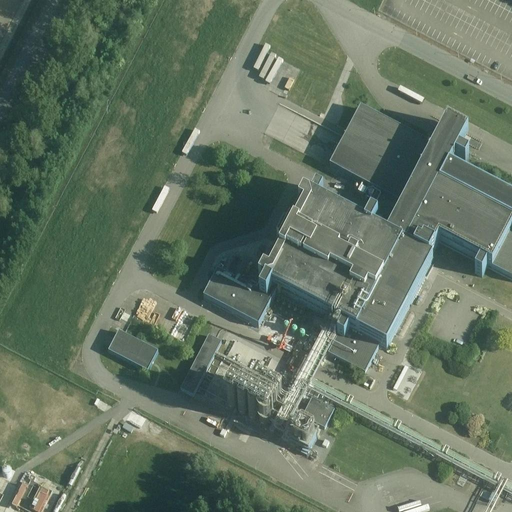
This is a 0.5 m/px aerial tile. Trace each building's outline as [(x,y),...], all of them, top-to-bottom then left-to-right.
[(309,308),(310,309),(345,327),(330,355),(366,374),(381,346),(388,350),(434,262),(430,260),(440,241),(481,263),(475,274),(482,278),(488,267),(511,279),(511,202),(451,171),(458,158),(467,163),(470,157),(460,152),(469,134),(449,123),(436,149),(362,110),(332,168),(380,193),(362,227),(318,204),(324,193),(318,190),(312,200),(309,199),(308,200),(303,198),(298,207),(303,210),(289,236),(284,234),(277,249),(281,251),(268,278),(263,275),(258,285),(263,287),(259,294),(219,273),(214,283),(211,289),(205,299),(260,327),(268,311),(300,327),(309,308)] [(121,326),(142,338),(144,333),(123,322),(121,326)] [(110,353),(149,373),(159,353),(120,333),(110,353)] [(182,391),(195,397),(223,343),(210,337),(182,391)] [(511,360),(494,351),(466,404),(510,428),(511,424),(511,360)] [(427,363),(405,405),(427,416),(448,373),(427,363)] [(400,386),(408,390),(416,375),(408,370),(400,386)] [(451,374),(439,396),(461,407),(472,385),(451,374)] [(239,407),(256,396),(252,389),(235,399),(239,407)] [(263,395),(248,405),(252,411),(267,401),(263,395)] [(313,400),(307,411),(304,418),(326,430),(335,411),(313,400)] [(255,411),(259,419),(276,409),(272,401),(255,411)] [(440,403),(432,419),(442,425),(450,409),(440,403)] [(252,424),(253,418),(239,415),(238,421),(252,424)] [(222,419),(220,423),(230,428),(232,424),(222,419)] [(291,442),(311,453),(321,434),(301,424),(291,442)] [(511,425),(503,443),(511,447),(511,425)] [(35,487),(33,492),(54,500),(56,495),(35,487)] [(2,488),(0,491),(0,500),(3,502),(10,493),(2,488)] [(480,495),(493,502),(497,495),(483,488),(480,495)] [(414,495),(413,495),(413,491),(397,493),(399,505),(415,502),(414,495)] [(58,497),(55,506),(60,508),(63,498),(58,497)] [(42,511),(56,511),(58,510),(48,503),(42,511)]
